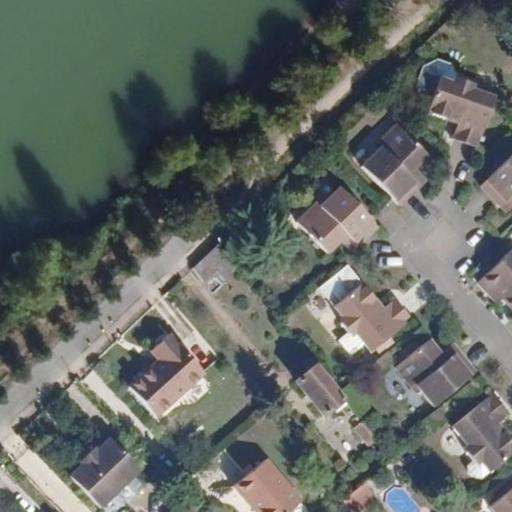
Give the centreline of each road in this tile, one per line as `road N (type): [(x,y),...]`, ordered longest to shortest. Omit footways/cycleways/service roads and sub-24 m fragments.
road 1 (residential): [(449,0),(202,224)]
road 2 (residential): [(0,421),(202,224)]
road 3 (residential): [(511,348),(407,240)]
